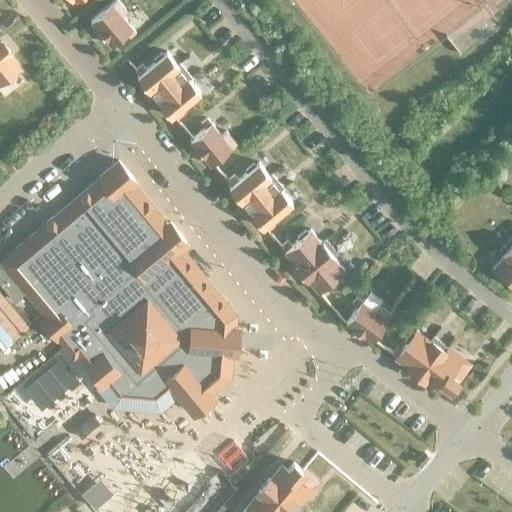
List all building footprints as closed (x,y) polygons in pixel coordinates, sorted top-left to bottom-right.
[(126,12),(115,0),(114,0),(90,21),(110,46),(125,33),(129,38),(135,33),(131,28),(121,16),(126,12)] [(0,87),(1,88),(7,83),(3,78),(18,66),(8,55),(9,53),(0,42),(0,87)] [(163,54),(161,52),(152,59),(154,61),(145,69),(141,64),(135,69),(134,70),(138,75),(136,77),(148,91),(158,102),(158,103),(170,117),(172,115),(176,120),(177,120),(176,119),(182,114),(178,109),(188,101),(190,104),(199,96),(197,94),(200,92),(189,78),(191,76),(179,62),(177,64),(166,51),(163,54)] [(206,119),(200,124),(204,129),(192,138),(189,141),(210,165),(213,163),(235,144),(225,132),(220,136),(210,123),(206,119)] [(0,263),(24,294),(0,311),(0,371),(4,377),(52,332),(57,338),(73,356),(77,353),(85,363),(101,383),(106,379),(119,394),(154,397),(169,385),(192,413),(212,397),(202,385),(218,372),(220,348),(218,348),(219,332),(222,332),(223,318),(170,254),(185,242),(132,182),(119,162),(99,178),(100,179),(28,240),(0,262),(0,263)] [(236,180),(233,175),(227,180),(226,179),(225,180),(230,186),(228,188),(240,202),(240,201),(250,213),(250,214),(261,228),(263,227),(267,232),(268,231),(267,230),(274,225),(270,220),(280,212),(282,214),(290,207),(289,205),(291,202),(280,189),(283,187),(271,173),(269,175),(258,162),(255,164),(253,162),(244,169),(246,172),(236,180)] [(284,251),(283,251),(295,265),(294,266),(296,269),(299,272),(303,277),(305,280),(306,279),(318,292),(319,291),(322,296),(328,291),(324,287),(332,280),(333,283),(342,275),(340,273),(343,271),(332,257),(336,253),(325,240),(321,243),(309,230),(306,232),(305,230),(296,238),(298,240),(290,246),(286,241),(281,246),(284,251)] [(495,271),(493,273),(502,280),(503,278),(511,284),(507,289),(511,293),(511,239),(510,237),(499,251),(503,255),(492,268),(495,271)] [(0,265),(0,284),(14,301),(23,293),(0,265)] [(357,308),(345,324),(371,343),(373,339),(391,316),(378,306),(374,311),(362,301),(361,302),(357,298),(352,305),(357,308)] [(396,356),(395,357),(409,368),(408,369),(421,379),(422,378),(436,388),(441,382),(449,388),(456,379),(448,373),(456,362),(448,356),(451,352),(445,347),(432,337),(429,342),(415,331),(413,334),(410,332),(403,341),(406,343),(401,350),(396,347),(391,353),(396,356)] [(302,471),(293,463),(286,471),(281,466),(269,480),(268,479),(258,491),(259,492),(248,505),(249,506),(245,511),(246,511),(253,511),(255,511),(292,511),(299,504),(304,498),(300,495),(306,487),(295,478),(302,471)]
